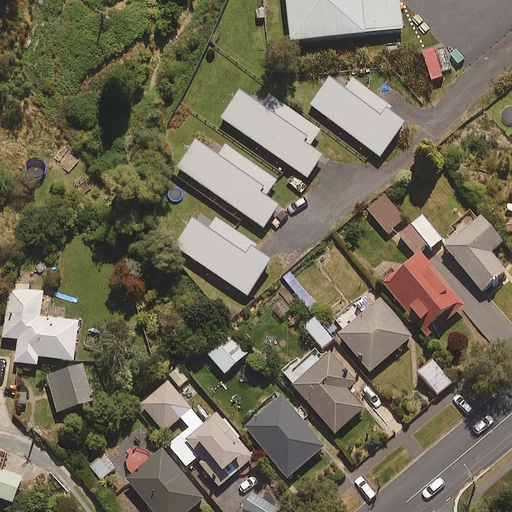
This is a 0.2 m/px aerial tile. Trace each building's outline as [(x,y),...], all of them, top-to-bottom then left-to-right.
[(289,0),(293,40),(397,30),(394,0),(289,0)] [(345,92),(331,81),(312,107),(381,159),(406,126),(389,113),(392,109),(354,81),(345,92)] [(263,109),(241,94),(223,121),(308,180),(323,158),(310,149),(321,132),(271,97),(263,109)] [(219,159),(197,144),(178,170),(264,230),(279,208),(266,199),(277,183),(227,147),(219,159)] [(405,220),(386,197),(368,211),(388,234),(405,220)] [(400,237),(416,256),(427,246),(430,251),(442,241),(423,218),(400,237)] [(503,245),(481,218),(445,248),(483,293),(507,273),(491,255),(503,245)] [(274,259),(217,221),(209,233),(193,222),(175,249),(248,297),(274,259)] [(432,334),(429,331),(456,309),(459,312),(464,308),(420,256),(384,286),(428,338),(432,334)] [(42,294),(8,291),(3,340),(19,342),(17,365),(39,367),(40,359),(75,363),(79,324),(39,320),(42,294)] [(413,339),(381,302),(340,337),(372,374),(413,339)] [(335,341),(315,317),(303,327),(323,351),(335,341)] [(248,356),(228,334),(206,353),(226,376),(248,356)] [(324,362),(317,353),(306,363),(301,357),(282,374),(336,436),(364,411),(348,391),(354,386),(329,358),(324,362)] [(452,386),(434,364),(420,375),(438,397),(452,386)] [(6,368),(5,391),(18,391),(19,368),(6,368)] [(94,405),(85,368),(48,377),(57,414),(94,405)] [(241,462),(246,468),(255,460),(219,415),(205,427),(170,383),(141,406),(164,434),(182,420),(190,430),(170,447),(187,468),(197,460),(220,489),(231,480),(226,475),(241,462)] [(325,449),(282,397),(245,429),(288,480),(325,449)] [(191,511),(204,501),(163,452),(127,482),(152,511),(191,511)] [(116,469),(105,455),(90,467),(101,481),(116,469)] [(23,481),(0,472),(0,500),(13,506),(23,481)] [(277,511),(279,509),(251,491),(240,507),(246,511),(277,511)]
